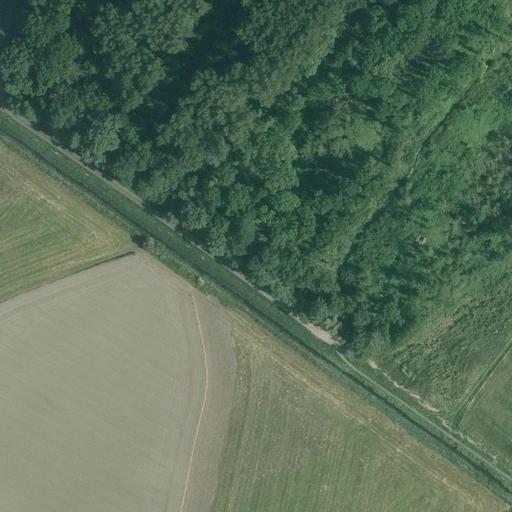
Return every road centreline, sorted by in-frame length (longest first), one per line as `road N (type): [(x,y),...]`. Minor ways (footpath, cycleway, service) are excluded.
road 1 (unclassified): [(387,393),(347,363),(345,351),(16,116),(0,96)]
road 2 (track): [(345,351),(368,360),(389,351),(511,247)]
